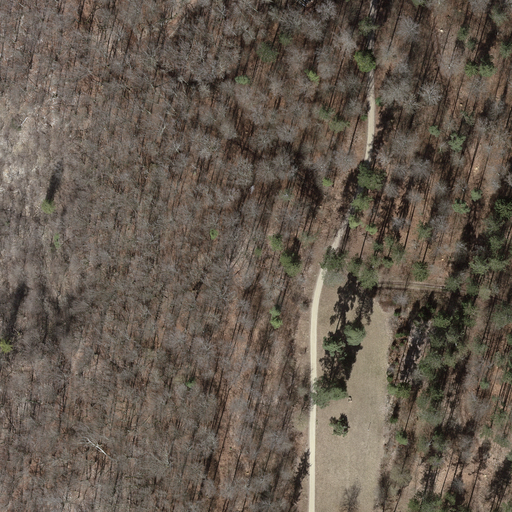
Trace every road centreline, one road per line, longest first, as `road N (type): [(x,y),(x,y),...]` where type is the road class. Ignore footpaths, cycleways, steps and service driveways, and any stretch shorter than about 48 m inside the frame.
road 1 (track): [(376,0),(363,184),(314,302),(311,511)]
road 2 (track): [(328,258),(365,281),(511,310)]
road 3 (track): [(126,0),(134,33),(154,46),(198,0)]
